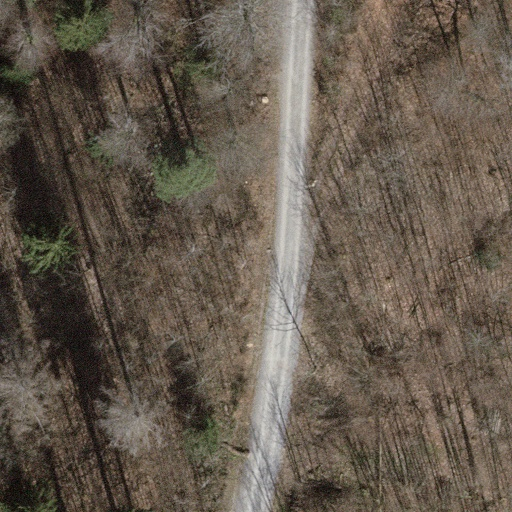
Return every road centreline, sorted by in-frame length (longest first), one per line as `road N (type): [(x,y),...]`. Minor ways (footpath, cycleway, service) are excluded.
road 1 (track): [(300,0),(280,330),(250,511)]
road 2 (track): [(280,330),(393,0)]
